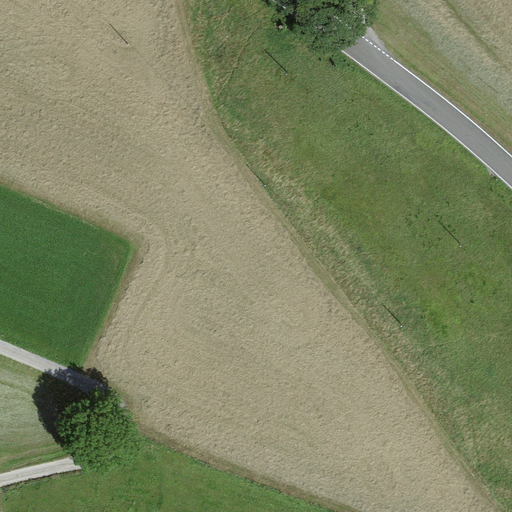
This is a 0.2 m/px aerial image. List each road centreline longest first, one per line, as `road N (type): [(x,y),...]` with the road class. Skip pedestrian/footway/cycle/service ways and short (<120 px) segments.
road 1 (track): [(0,347),(103,394),(120,428),(97,457),(0,480)]
road 2 (tertiary): [(289,0),(511,179)]
